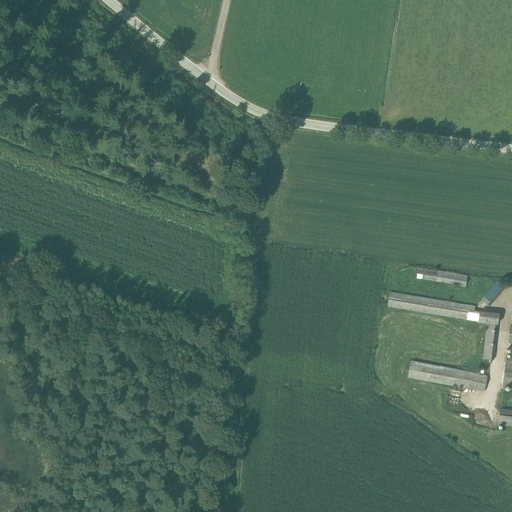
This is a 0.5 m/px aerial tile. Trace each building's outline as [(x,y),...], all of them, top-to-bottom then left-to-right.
[(416,279),(466,287),(467,276),(418,268),(416,279)] [(505,289),(497,282),(481,300),(490,307),(505,289)] [(478,322),(478,323),(487,324),(483,360),(494,361),(497,326),(498,326),(499,314),(479,312),(479,313),(474,312),(475,307),(389,292),(387,308),(478,322)] [(511,361),(506,360),(502,387),(511,388),(511,361)] [(407,378),(484,393),(487,376),(411,362),(407,378)] [(447,396),(456,398),(458,388),(448,387),(447,396)] [(511,411),(500,410),(498,426),(511,427),(511,411)]
